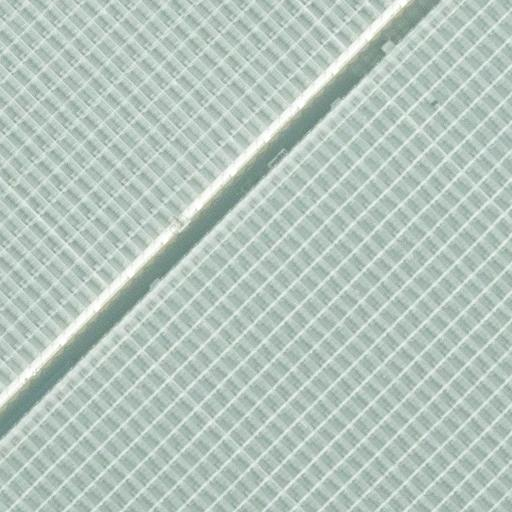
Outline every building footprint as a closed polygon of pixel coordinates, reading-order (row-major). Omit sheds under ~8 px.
[(0,511),(511,511),(511,0),(451,0),(0,450),(0,511)] [(0,0),(0,407),(409,0),(0,0)] [(390,44),(381,52),(385,56),(388,59),(397,51),(393,47),(390,44)] [(339,101),(330,109),(334,113),(342,105),(339,101)] [(250,183),(241,192),(245,195),(248,199),(257,190),(253,187),(250,183)] [(158,282),(149,290),(153,293),(161,285),(158,282)]
